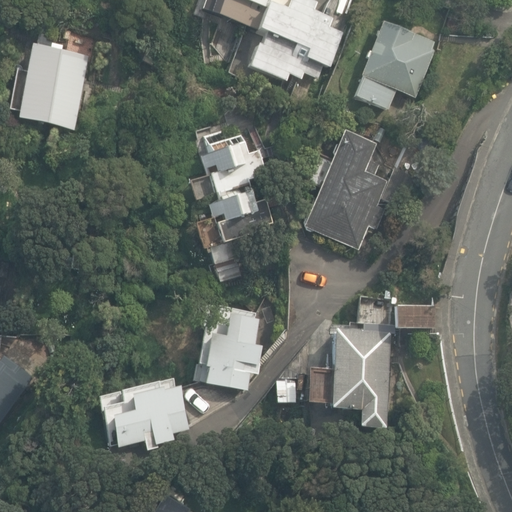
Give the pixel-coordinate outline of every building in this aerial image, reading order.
[(328,69),(341,35),(326,29),(330,20),(309,12),(311,7),(293,0),(221,0),(215,18),(264,36),(258,50),(253,48),(244,72),(282,87),(285,78),(298,83),(300,78),(314,83),(321,66),(328,69)] [(354,97),(386,110),(394,90),(414,98),(433,52),(430,50),(433,43),(382,23),(369,53),(368,52),(365,58),(367,59),(360,76),(363,78),(354,97)] [(74,131),(86,59),(50,53),(53,37),(37,34),(35,46),(27,45),(22,73),(13,72),(7,108),(16,109),(14,121),(74,131)] [(324,108),(338,113),(344,99),(330,93),(324,108)] [(200,251),(251,234),(249,230),(269,224),(261,200),(249,204),(242,183),(264,176),(256,153),(242,158),(235,137),(226,140),(222,130),(202,137),(208,156),(199,159),(205,176),(185,183),(191,203),(210,197),(212,203),(206,205),(211,221),(192,227),(200,251)] [(300,227),(356,251),(365,228),(372,231),(381,209),(372,205),(382,180),(372,176),(376,166),(365,161),(372,145),(341,132),(329,160),(315,154),(303,181),(317,187),(300,227)] [(381,200),(402,209),(415,178),(394,169),(381,200)] [(395,329),(432,329),(432,310),(394,310),(395,327),(395,329)] [(202,385),(245,392),(248,374),(258,375),(260,364),(257,363),(260,346),(252,345),(256,322),(225,317),(222,337),(207,334),(202,368),(204,369),(202,385)] [(385,430),(391,337),(394,338),(395,329),(395,327),(359,325),(359,331),(331,329),(327,410),(358,412),(356,429),(385,430)] [(0,420),(27,384),(0,363),(0,420)] [(294,381),(275,381),(275,404),(294,404),(294,381)] [(170,434),(188,429),(176,388),(158,393),(157,391),(128,399),(131,411),(109,417),(117,449),(141,443),(144,452),(173,445),(170,434)]
